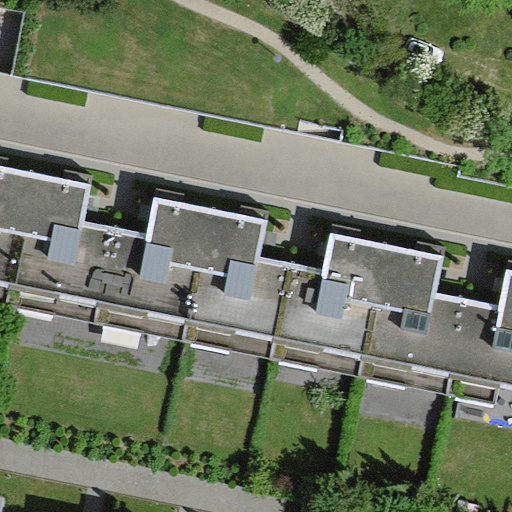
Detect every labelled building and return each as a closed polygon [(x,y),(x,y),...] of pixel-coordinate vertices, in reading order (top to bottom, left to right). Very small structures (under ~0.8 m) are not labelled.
[(0,284),(15,288),(39,174),(10,167),(11,158),(0,155),(0,284)] [(65,179),(39,174),(15,288),(10,307),(58,316),(63,297),(101,305),(96,324),(146,334),(149,316),(191,324),(214,208),(185,203),(187,194),(159,188),(149,234),(86,221),(95,176),(68,170),(65,179)] [(241,214),(214,208),(191,324),(187,342),(234,351),(238,332),(279,341),(295,264),(263,257),(272,211),(243,205),(241,214)] [(326,270),(295,264),(279,341),(275,360),(316,368),(322,369),(327,350),(368,359),(391,245),(362,239),(363,230),(335,225),(326,270)] [(391,245),(368,359),(364,378),(410,387),(414,367),(455,376),(471,300),(440,293),(448,247),(420,241),(418,250),(391,245)] [(502,305),(471,300),(455,376),(451,396),(498,406),(503,386),(511,388),(511,260),(502,305)]
